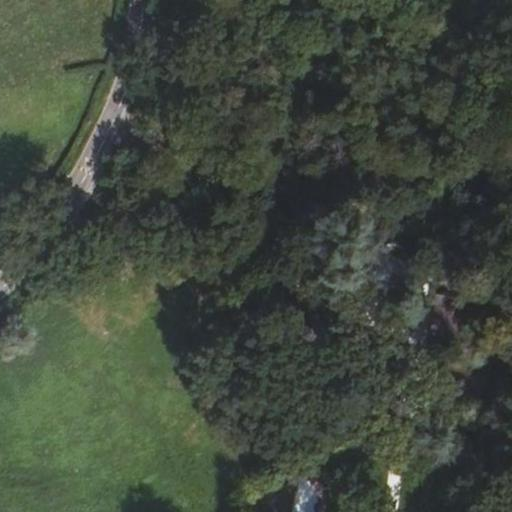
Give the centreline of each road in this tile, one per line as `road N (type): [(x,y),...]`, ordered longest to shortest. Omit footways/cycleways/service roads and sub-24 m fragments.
road 1 (track): [(106,113),(262,197),(344,228),(396,280),(412,358),(391,511)]
road 2 (residential): [(0,273),(56,204),(106,113),(132,0)]
